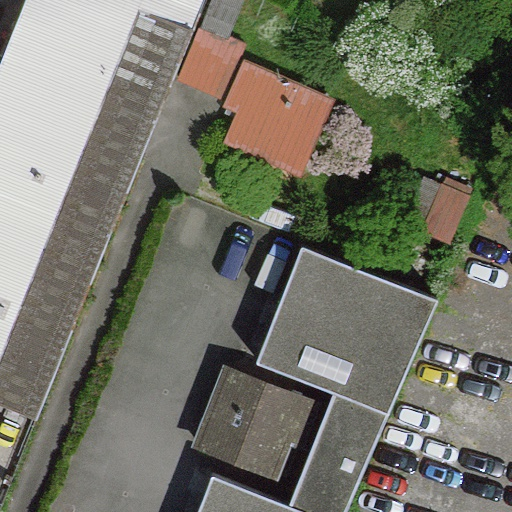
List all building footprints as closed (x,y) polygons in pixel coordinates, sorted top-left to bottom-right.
[(31,0),(0,80),(0,357),(139,4),(195,26),(205,0),(31,0)] [(230,38),(245,0),(215,0),(183,80),(224,98),(247,44),(230,38)] [(0,404),(39,418),(195,26),(139,4),(0,357),(0,404)] [(331,101),(249,66),(233,101),(247,108),(233,141),(260,153),(265,144),(305,163),(331,101)] [(453,243),(472,198),(428,179),(415,213),(431,220),(427,231),(453,243)] [(197,511),(348,511),(442,300),(305,246),(258,360),(336,393),(290,503),(211,475),(197,511)] [(303,400),(229,371),(201,444),(274,473),(303,400)] [(480,432),(438,415),(408,483),(448,500),(450,496),(488,511),(494,511),(508,481),(511,481),(511,451),(478,437),(480,432)]
